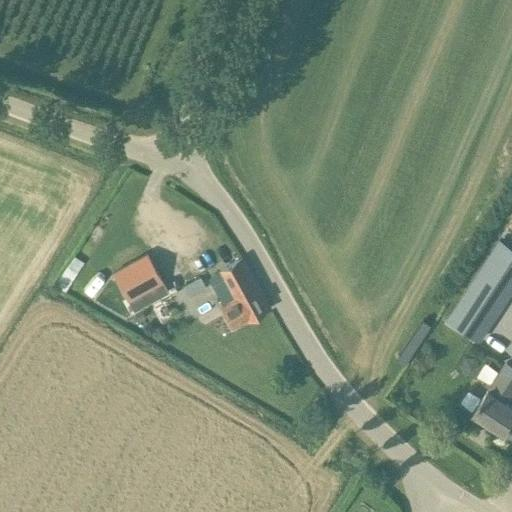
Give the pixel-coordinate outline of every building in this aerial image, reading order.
[(114,255),(140,206),(130,200),(103,249),(114,255)] [(511,240),(501,234),(447,315),(479,336),(511,286),(511,240)] [(162,281),(146,252),(111,271),(127,300),(162,281)] [(269,307),(242,257),(220,269),(221,270),(208,277),(222,303),(219,304),(232,327),(269,307)] [(199,276),(183,285),(188,295),(205,285),(199,276)] [(481,365),(477,356),(465,356),(459,365),(465,375),(475,375),(481,365)] [(511,366),(506,362),(473,411),(505,433),(507,429),(511,432),(511,366)]
